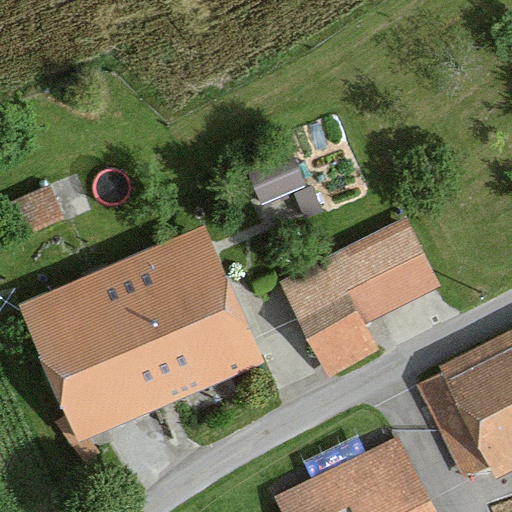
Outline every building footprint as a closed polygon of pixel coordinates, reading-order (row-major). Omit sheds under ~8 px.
[(264,163),(278,194),(303,184),(290,153),(264,163)] [(61,177),(0,203),(0,213),(7,231),(56,211),(52,202),(68,195),(61,177)] [(305,216),(321,209),(311,186),(295,193),(305,216)] [(331,366),(371,344),(356,316),(432,278),(404,224),(288,283),(331,366)] [(84,290),(27,316),(71,414),(153,376),(157,384),(241,347),(195,241),(111,278),(122,304),(95,316),(84,290)] [(511,333),(417,382),(458,461),(511,433),(511,333)] [(425,511),(391,441),(278,496),(286,511),(317,511),(351,496),(358,511),(425,511)]
